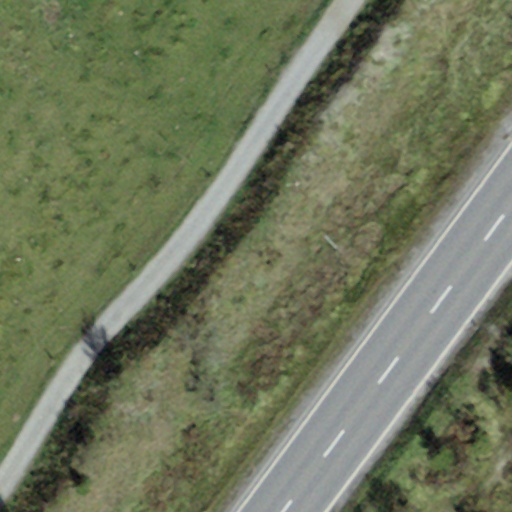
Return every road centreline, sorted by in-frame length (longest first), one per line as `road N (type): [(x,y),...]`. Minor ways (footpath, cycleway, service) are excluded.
road 1 (track): [(0,483),(67,378),(204,222),(354,0)]
road 2 (primary): [(511,210),(289,511)]
